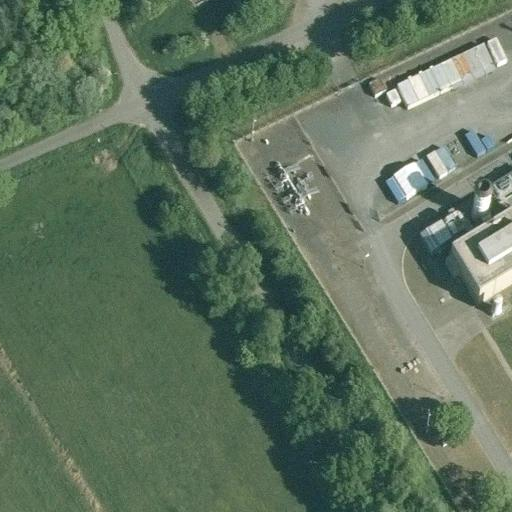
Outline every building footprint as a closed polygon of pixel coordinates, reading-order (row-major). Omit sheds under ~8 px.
[(450,61),(459,84),(493,70),(483,47),(450,61)] [(422,75),(432,96),(457,86),(447,64),(422,75)] [(425,159),(440,181),(456,170),(441,148),(425,159)] [(396,177),(407,198),(423,190),(412,169),(396,177)] [(511,284),(511,216),(449,253),(479,304),(511,284)] [(419,238),(428,256),(466,238),(457,219),(419,238)]
